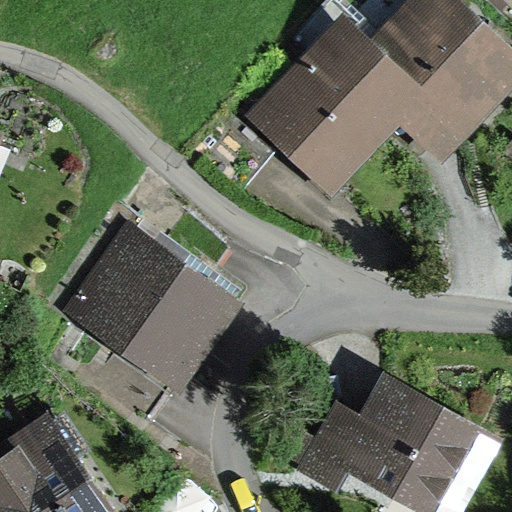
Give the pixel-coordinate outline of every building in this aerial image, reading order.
[(330,1),(317,16),(400,93),(385,108),(387,110),(402,93),(442,131),(501,67),(505,70),(507,68),(433,0),(371,0),(352,21),(330,1)] [(385,108),(400,93),(317,16),(294,40),(320,63),(316,67),(312,64),(309,67),(313,71),(275,112),(334,167),(387,110),(385,108)] [(222,108),(187,149),(234,190),(270,149),(222,108)] [(126,235),(79,301),(180,373),(227,307),(224,304),(238,284),(143,217),(129,237),(126,235)] [(340,412),(310,465),(337,480),(352,454),(376,467),(376,479),(383,486),(393,487),(401,481),(448,507),(483,443),(387,390),(366,427),(340,412)] [(0,465),(0,511),(97,511),(42,431),(41,436),(0,465)] [(95,479),(143,511),(145,511),(178,466),(152,448),(142,462),(118,446),(95,479)]
